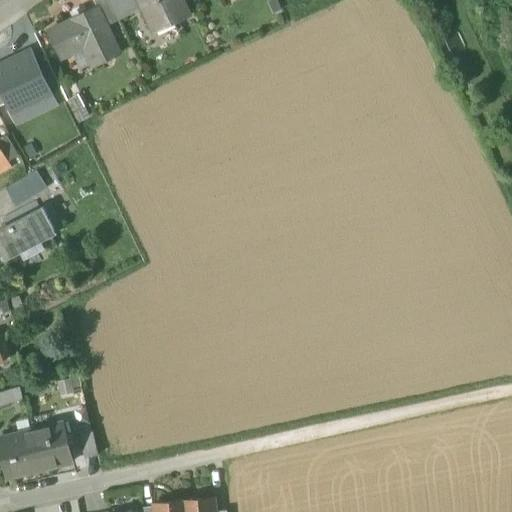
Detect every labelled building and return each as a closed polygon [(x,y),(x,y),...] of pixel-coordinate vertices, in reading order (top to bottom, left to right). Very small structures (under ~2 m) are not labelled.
[(104,22),(115,17),(107,0),(92,0),(96,8),(97,7),(104,22)] [(137,0),(107,0),(115,17),(140,5),(137,0)] [(137,0),(140,5),(153,32),(189,15),(181,0),(137,0)] [(87,45),(96,64),(119,54),(104,22),(97,7),(96,8),(47,31),(60,58),(82,48),(87,45)] [(90,67),(96,64),(87,45),(82,48),(90,67)] [(30,52),(0,66),(0,89),(6,102),(8,108),(47,89),(30,52)] [(51,97),(47,89),(8,108),(12,116),(51,97)] [(0,173),(9,168),(6,162),(7,161),(0,149),(0,173)] [(6,188),(17,207),(41,192),(30,174),(6,188)] [(0,230),(0,253),(2,257),(53,230),(41,208),(0,230)] [(8,390),(12,403),(23,400),(20,386),(8,390)] [(0,392),(0,406),(12,403),(8,390),(0,392)] [(63,424),(31,432),(40,471),(72,463),(63,424)] [(0,458),(5,479),(40,471),(31,432),(0,439),(0,458)] [(79,436),(84,459),(97,456),(92,433),(79,436)] [(213,498),(183,501),(184,511),(214,511),(213,498)] [(184,511),(183,501),(153,504),(153,506),(154,511),(184,511)]
